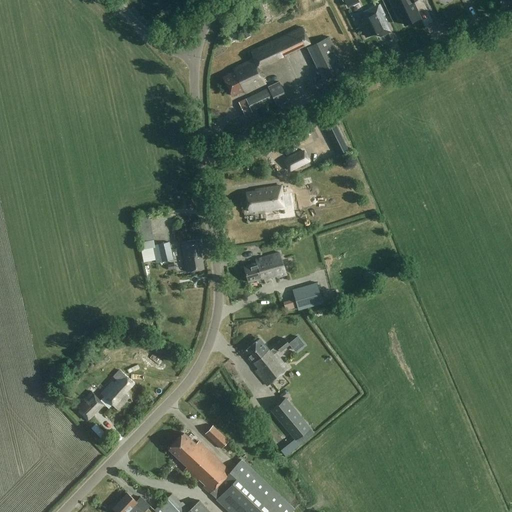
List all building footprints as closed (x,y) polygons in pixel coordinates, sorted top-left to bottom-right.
[(391,0),(390,1),(399,18),(401,17),(405,25),(420,18),(413,1),(415,0),(391,0)] [(383,35),(391,31),(383,15),(385,15),(379,3),(368,9),(371,14),(359,21),(366,36),(380,29),(383,35)] [(245,93),(266,84),(258,68),(310,43),(302,27),(251,52),(254,58),(233,68),(234,71),(223,77),(232,96),(244,91),(245,93)] [(323,81),(328,78),(346,69),(329,37),(312,46),(307,48),(323,81)] [(268,87),(268,88),(246,99),(252,112),(275,101),(277,106),(289,101),(279,81),(268,87)] [(338,124),(329,129),(338,146),(345,142),(342,136),(344,135),(338,124)] [(303,150),(284,160),(290,171),(308,161),(303,150)] [(282,186),(255,190),(256,192),(246,193),(249,212),(265,209),(265,211),(279,209),(277,196),(283,195),(282,186)] [(155,245),(154,241),(149,215),(137,217),(142,250),(151,248),(153,248),(156,264),(173,260),(169,242),(155,245)] [(202,255),(204,255),(201,239),(181,242),(186,272),(204,269),(202,255)] [(271,279),(271,278),(276,276),(277,278),(287,275),(280,252),(255,260),(256,263),(244,267),(249,282),(264,278),(265,281),(271,279)] [(317,282),(292,290),(298,310),(323,303),(317,282)] [(268,385),(288,368),(276,353),(279,350),(281,352),(290,345),(284,337),(275,345),(276,346),(270,351),(269,349),(259,339),(244,352),(253,362),(258,368),(255,370),(268,385)] [(112,382),(101,394),(118,409),(129,396),(126,392),(135,382),(121,369),(114,377),(117,380),(114,383),(112,382)] [(87,422),(96,413),(104,405),(104,404),(91,392),(76,406),(79,410),(78,412),(87,422)] [(312,426),(287,397),(272,409),(297,439),(312,426)] [(213,425),(205,434),(221,449),(229,440),(213,425)] [(291,511),(239,462),(231,471),(199,441),(196,444),(184,433),(169,449),(187,466),(184,469),(197,481),(200,479),(205,484),(203,486),(210,493),(211,492),(231,511),(291,511)] [(116,511),(140,511),(142,511),(143,511),(150,505),(141,497),(137,501),(127,493),(113,508),(116,511)] [(173,493),(159,506),(154,510),(155,511),(210,511),(201,502),(199,504),(198,502),(190,509),(182,501),(181,502),(173,493)]
